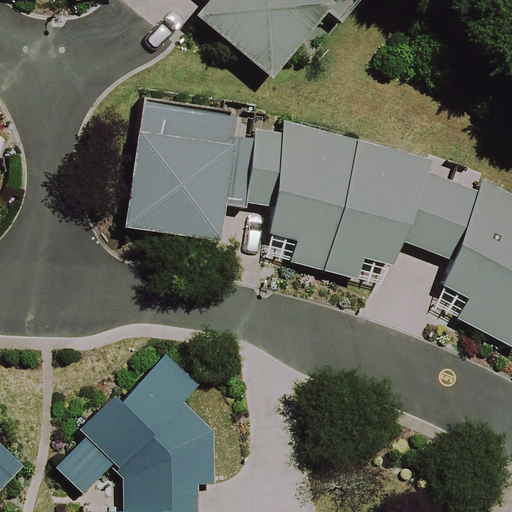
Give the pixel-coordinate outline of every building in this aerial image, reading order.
[(72,0),(110,2),(109,0),(203,0),(208,3),(192,23),(266,82),(321,14),(337,27),(358,0),(20,0),(36,1),(36,0),(72,0)] [(236,206),(255,130),(138,111),(121,231),(214,244),(220,204),(236,206)] [(255,130),(236,206),(273,212),(265,266),(379,295),(397,244),(422,176),(429,159),(255,130)] [(422,176),(397,244),(445,268),(428,308),(511,355),(511,195),(476,175),(468,194),(422,176)] [(209,484),(207,426),(180,403),(192,391),(156,357),(50,467),(96,511),(194,511),(194,487),(209,484)] [(0,511),(0,486),(26,458),(0,434),(0,511)]
